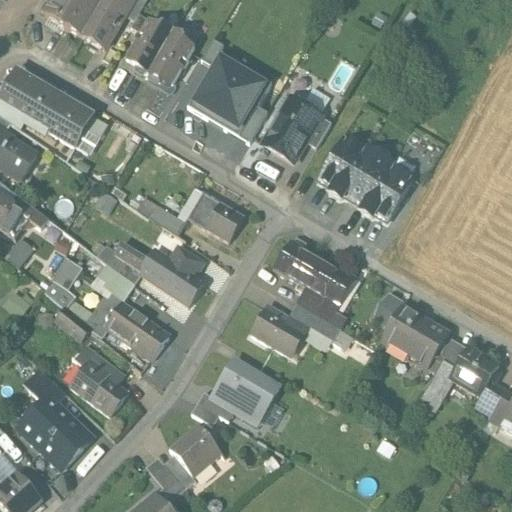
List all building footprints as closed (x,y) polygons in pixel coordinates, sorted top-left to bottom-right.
[(53,0),(47,12),(48,12),(44,18),(57,26),(59,30),(64,34),(69,33),(81,41),(82,40),(105,0),(53,0)] [(105,0),(82,40),(104,54),(124,20),(132,6),(131,6),(121,0),(105,0)] [(132,6),(124,20),(134,26),(150,0),(148,0),(134,0),(131,6),(132,6)] [(149,26),(124,67),(147,80),(173,36),(164,30),(160,31),(159,32),(149,26)] [(173,36),(147,80),(170,94),(194,53),(184,47),(184,45),(183,42),(173,36)] [(214,45),(202,65),(212,71),(217,62),(224,51),(214,45)] [(247,80),(217,62),(212,71),(187,111),(238,142),(257,112),(271,88),(250,75),(247,80)] [(93,121),(24,78),(22,81),(17,81),(14,79),(0,101),(0,105),(28,123),(75,151),(93,121)] [(306,104),(299,107),(298,108),(290,103),(263,149),(293,167),(306,147),(321,121),(312,116),(313,115),(312,108),(306,104)] [(28,123),(0,105),(0,121),(10,128),(20,135),(28,123)] [(267,118),(257,112),(238,142),(249,148),(267,118)] [(10,128),(0,121),(0,133),(5,136),(10,128)] [(321,121),(306,147),(316,153),(331,128),(321,121)] [(5,136),(0,133),(0,170),(21,184),(36,159),(12,144),(14,142),(5,136)] [(331,192),(330,194),(330,197),(339,202),(342,202),(343,200),(362,211),(361,213),(361,215),(370,221),(373,220),(374,218),(386,226),(412,183),(390,170),(391,168),(391,166),(369,153),(366,153),(365,155),(344,142),(318,185),(331,192)] [(212,199),(206,210),(216,216),(220,208),(222,209),(225,206),(212,199)] [(0,226),(11,208),(0,202),(0,226)] [(216,216),(205,234),(227,247),(242,221),(222,209),(220,208),(216,216)] [(19,269),(32,251),(19,241),(6,259),(19,269)] [(337,295),(320,285),(331,267),(294,245),(277,274),(307,292),(304,297),(328,311),(337,295)] [(146,266),(122,248),(107,268),(115,274),(135,289),(141,281),(143,278),(140,275),(146,266)] [(166,266),(152,257),(146,266),(140,275),(143,278),(141,281),(188,311),(204,287),(195,282),(203,268),(180,253),(177,258),(171,258),(166,266)] [(352,280),(331,267),(320,285),(337,295),(328,311),(332,314),(352,280)] [(135,289),(115,274),(106,287),(127,303),(136,291),(135,289)] [(328,311),(304,297),(297,310),(324,326),(341,336),(348,324),(332,314),(328,311)] [(324,326),(297,310),(289,321),(317,338),(324,326)] [(450,339),(401,310),(380,345),(429,374),(435,363),(448,342),(450,339)] [(147,333),(118,313),(105,332),(152,365),(168,342),(150,329),(147,333)] [(289,327),(267,314),(251,340),(288,362),(301,340),(287,332),(289,327)] [(448,342),(435,363),(454,374),(467,353),(448,342)] [(454,374),(449,383),(481,402),(500,370),(468,351),(467,353),(454,374)] [(277,391),(235,365),(234,366),(212,402),(212,403),(234,416),(255,429),(256,428),(278,392),(277,391)] [(106,377),(91,366),(69,392),(110,422),(128,398),(117,390),(124,381),(110,371),(106,377)] [(66,399),(40,374),(24,390),(43,408),(49,401),(56,409),(66,399)] [(495,390),(484,408),(494,414),(505,396),(495,390)] [(494,414),(488,423),(500,431),(511,410),(511,400),(505,396),(494,414)] [(234,416),(212,403),(212,402),(211,402),(204,397),(203,398),(197,408),(218,420),(228,426),(234,416)] [(43,408),(18,433),(61,475),(92,443),(56,409),(49,401),(43,408)] [(218,420),(197,408),(191,418),(212,431),(218,420)] [(511,410),(500,431),(511,438),(511,410)] [(199,434),(173,456),(172,454),(170,456),(180,467),(192,482),(209,468),(210,469),(212,467),(210,464),(218,457),(225,465),(227,463),(199,431),(197,432),(199,434)] [(26,461),(8,440),(0,447),(0,452),(16,470),(26,461)] [(168,476),(159,466),(149,475),(165,495),(176,486),(168,476)] [(192,482),(180,467),(168,476),(176,486),(185,496),(196,487),(192,482)] [(33,511),(41,505),(17,478),(0,493),(0,509),(0,510),(2,511),(33,511)] [(167,511),(157,500),(143,511),(167,511)]
